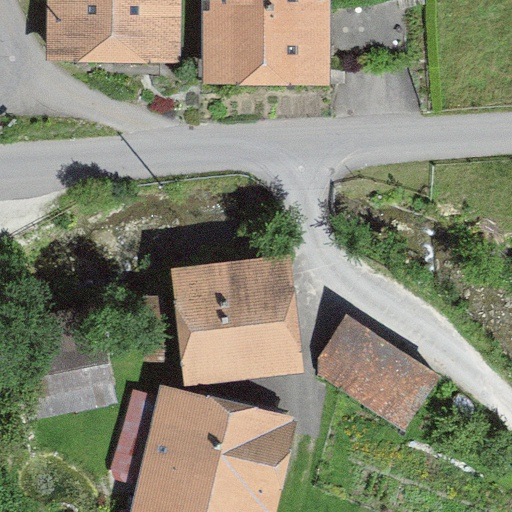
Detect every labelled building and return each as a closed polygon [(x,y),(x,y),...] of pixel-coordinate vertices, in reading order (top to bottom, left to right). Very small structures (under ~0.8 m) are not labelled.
[(167,0),(49,0),(46,65),(164,71),(167,0)] [(210,0),(209,83),(313,85),(314,0),(210,0)] [(406,7),(343,9),(344,64),(408,62),(406,7)] [(281,271),(176,280),(186,391),(290,382),(281,271)] [(87,320),(13,337),(33,424),(107,407),(87,320)] [(436,386),(347,331),(320,375),(409,429),(436,386)] [(259,511),(280,431),(161,401),(132,511),(259,511)]
